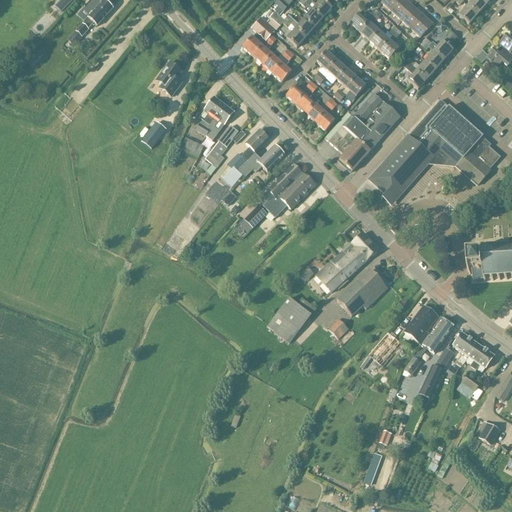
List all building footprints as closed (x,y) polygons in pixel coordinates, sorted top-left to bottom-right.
[(82,39),(81,38),(88,30),(87,29),(92,23),(97,28),(112,10),(103,2),(101,4),(97,0),(91,0),(84,9),(87,12),(86,13),(90,17),(75,33),(75,32),(67,41),(74,48),(82,39)] [(277,7),(273,12),(279,17),(283,13),(288,7),(279,0),(278,0),(274,5),(277,7)] [(384,0),(381,4),(390,13),(402,0),(384,0)] [(402,0),(390,13),(400,22),(412,8),(403,0),(402,0)] [(477,0),(473,0),(467,8),(477,17),(486,7),(477,0)] [(311,4),(308,7),(312,11),(322,20),(331,10),(321,1),(316,7),(311,3),(311,4)] [(308,7),(301,2),(299,5),(305,11),(308,7)] [(308,16),(303,21),(314,30),(322,20),(312,11),(308,7),(305,11),(304,12),(308,16)] [(410,31),(422,17),(412,8),(400,22),(410,31)] [(468,27),(477,17),(467,8),(458,18),(468,27)] [(374,11),(369,17),(372,20),(377,14),(374,11)] [(275,14),(270,19),(280,28),(282,25),(281,24),(284,22),(275,14)] [(377,14),(372,20),(375,23),(381,17),(377,14)] [(358,16),(349,26),(359,35),(368,24),(372,20),(369,17),(365,21),(358,16)] [(287,18),(284,21),(291,27),(294,23),(288,17),(287,18)] [(422,17),(410,31),(420,39),(432,26),(422,17)] [(260,20),(251,30),(256,35),(265,43),(270,36),(271,36),(274,32),(260,20)] [(288,30),(291,27),(284,21),(284,22),(281,24),(282,25),(288,30)] [(294,23),(291,27),(295,31),(305,40),(314,30),(303,21),(298,26),(294,23)] [(446,29),(441,23),(435,29),(441,34),(446,29)] [(368,24),(359,35),(369,44),(378,34),(368,24)] [(392,38),(397,31),(394,28),(388,35),(392,38)] [(305,40),(295,31),(286,40),(296,50),(305,40)] [(401,34),(397,31),(392,38),(395,41),(401,34)] [(378,34),(369,44),(379,53),(388,42),(378,34)] [(433,53),(443,62),(452,53),(447,49),(455,40),(450,35),(442,44),(437,48),(432,44),(431,46),(425,41),(423,44),(429,49),(433,53)] [(261,47),(252,58),(262,67),(271,56),(267,53),(277,42),(270,36),(265,43),(264,43),(265,44),(261,47)] [(499,46),(505,51),(505,50),(511,55),(511,54),(511,40),(507,37),(499,46)] [(251,39),(242,49),(252,58),(261,47),(265,44),(264,43),(262,41),(261,40),(258,44),(251,39)] [(388,42),(379,53),(389,61),(398,51),(388,42)] [(425,53),(429,49),(423,44),(419,48),(425,53)] [(505,50),(505,51),(500,55),(495,51),(486,60),(498,70),(502,65),(508,70),(511,65),(511,56),(511,55),(505,50)] [(284,54),(281,58),(285,61),(290,54),(287,51),(284,54)] [(41,56),(37,52),(32,58),(36,61),(41,56)] [(433,53),(425,63),(435,72),(443,62),(433,53)] [(290,54),(285,61),(288,63),(290,60),(293,57),(290,54)] [(325,54),(316,64),(322,69),(318,73),(319,74),(322,77),(326,73),(335,62),(325,54)] [(271,56),(262,67),(272,75),(281,65),(285,61),(281,58),(280,57),(276,61),(271,56)] [(411,69),(412,68),(414,65),(408,60),(405,63),(411,69)] [(281,65),(272,75),(282,84),(291,74),(285,69),(289,65),(288,63),(285,61),(281,65)] [(336,81),(345,71),(335,62),(326,73),(336,81)] [(416,72),(412,68),(411,69),(405,63),(402,67),(412,77),(407,83),(417,92),(426,82),(416,73),(416,72)] [(426,82),(435,72),(425,63),(416,72),(416,73),(426,82)] [(169,65),(156,82),(162,86),(159,90),(171,98),(181,85),(175,81),(181,74),(169,65)] [(336,81),(346,90),(355,80),(345,71),(336,81)] [(314,80),(317,83),(322,77),(319,74),(314,80)] [(325,80),(322,77),(317,83),(320,86),(325,80)] [(365,89),(355,80),(346,90),(356,99),(365,89)] [(311,83),(306,89),(309,92),(314,86),(311,83)] [(314,86),(309,92),(312,95),(317,89),(314,86)] [(294,88),(285,98),(295,107),(304,97),(309,92),(306,89),(305,89),(301,94),(294,88)] [(333,98),(336,101),(342,94),(339,91),(333,98)] [(506,95),(500,91),(497,94),(503,99),(506,95)] [(304,97),(295,107),(305,116),(314,106),(308,101),(313,96),(312,95),(309,92),(304,97)] [(342,94),(336,101),(339,104),(345,97),(342,94)] [(168,104),(167,103),(170,99),(165,96),(161,102),(156,99),(152,104),(163,112),(168,104)] [(349,116),(378,143),(399,119),(384,105),(383,106),(381,104),(382,103),(373,96),(355,115),(352,113),(349,116)] [(205,131),(224,106),(214,99),(204,112),(208,115),(200,126),(199,125),(194,131),(204,139),(208,133),(205,131)] [(327,104),(325,107),(328,110),(334,104),(330,101),(327,104)] [(314,106),(305,116),(315,125),(324,115),(328,110),(325,107),(327,104),(325,102),(319,110),(314,106)] [(408,138),(369,182),(384,196),(381,200),(385,196),(393,203),(428,165),(436,166),(436,167),(448,168),(448,167),(451,164),(458,157),(463,161),(469,154),(477,161),(483,153),(483,149),(488,149),(490,147),(440,102),(408,138)] [(334,104),(328,110),(331,113),(337,106),(334,104)] [(234,114),(224,106),(205,131),(208,133),(204,139),(211,144),(216,137),(215,135),(217,133),(219,134),(234,114)] [(378,143),(349,116),(347,114),(324,140),(328,144),(342,128),(369,153),(378,143)] [(324,115),(315,125),(325,133),(334,123),(324,115)] [(483,123),(500,139),(508,131),(491,115),(483,123)] [(143,142),(141,144),(151,151),(152,149),(165,132),(155,124),(143,142)] [(231,127),(205,161),(211,166),(206,173),(210,176),(216,170),(224,160),(221,158),(227,149),(233,142),(233,141),(232,141),(238,133),(231,127)] [(369,153),(342,128),(328,144),(343,157),(339,162),(351,174),(369,154),(369,153)] [(247,162),(254,155),(255,155),(268,141),(259,132),(245,145),(249,149),(241,156),(247,162)] [(241,133),(233,141),(233,142),(237,145),(245,136),(241,133)] [(203,149),(185,140),(180,151),(198,160),(203,149)] [(267,174),(284,157),(274,147),(260,160),(255,155),(254,155),(247,162),(247,163),(238,172),(245,179),(253,171),(256,174),(261,168),(267,174)] [(458,157),(451,164),(462,173),(462,174),(465,177),(466,177),(478,187),(490,173),(489,171),(500,159),(488,149),(483,149),(483,153),(477,161),(469,154),(463,161),(458,157)] [(242,177),(236,172),(245,162),(238,155),(227,166),(229,168),(219,179),(231,189),(242,177)] [(279,199),(287,190),(285,189),(300,173),(293,166),(258,202),(267,211),(279,199)] [(279,199),(267,211),(275,219),(287,207),(291,211),(314,187),(313,186),(302,174),(287,190),(279,199)] [(222,202),(228,207),(236,198),(230,193),(222,202)] [(253,230),(267,215),(258,207),(244,221),(253,230)] [(343,252),(332,262),(348,280),(367,263),(378,253),(361,236),(351,246),(347,245),(343,248),(344,252),(343,253),(343,252)] [(469,256),(468,258),(470,260),(471,271),(469,274),(471,275),(473,273),(474,283),(475,283),(475,281),(484,280),(484,282),(486,282),(486,280),(492,280),(492,282),(494,282),(494,280),(499,280),(499,282),(501,281),(501,279),(506,279),(506,281),(508,281),(507,279),(511,278),(511,247),(511,246),(510,246),(510,248),(505,248),(505,246),(503,246),(503,248),(498,248),(498,246),(496,246),(496,248),(491,249),(491,247),(489,247),(489,249),(483,249),(483,247),(481,247),(481,249),(472,250),(472,248),(470,248),(471,258),(469,256)] [(331,295),(348,280),(332,262),(315,278),(331,295)] [(313,275),(307,269),(298,277),(304,284),(313,275)] [(358,283),(338,303),(352,318),(363,308),(366,311),(388,290),(370,273),(359,284),(358,283)] [(289,346),(311,318),(288,300),(267,328),(289,346)] [(296,306),(309,316),(313,311),(300,301),(296,306)] [(424,307),(404,334),(420,346),(429,334),(427,332),(438,317),(424,307)] [(417,362),(426,350),(434,356),(453,329),(445,323),(446,323),(441,319),(432,331),(435,333),(433,336),(431,334),(413,359),(417,362)] [(339,340),(349,330),(339,320),(329,330),(339,340)] [(388,334),(369,356),(380,366),(400,344),(388,334)] [(470,360),(479,347),(462,334),(453,347),(470,360)] [(494,357),(479,347),(470,360),(474,362),(470,367),(476,371),(479,366),(485,370),(494,357)] [(446,350),(437,363),(444,368),(453,355),(446,350)] [(410,378),(420,364),(417,362),(413,359),(403,373),(410,378)] [(429,374),(418,396),(429,401),(443,372),(434,368),(431,375),(429,374)] [(474,392),(480,384),(468,375),(462,383),(474,392)] [(494,398),(503,403),(508,395),(499,390),(494,398)] [(491,447),(500,433),(487,425),(478,440),(491,447)] [(383,433),(379,445),(384,447),(388,435),(383,433)] [(436,455),(428,470),(434,473),(441,457),(436,455)]
